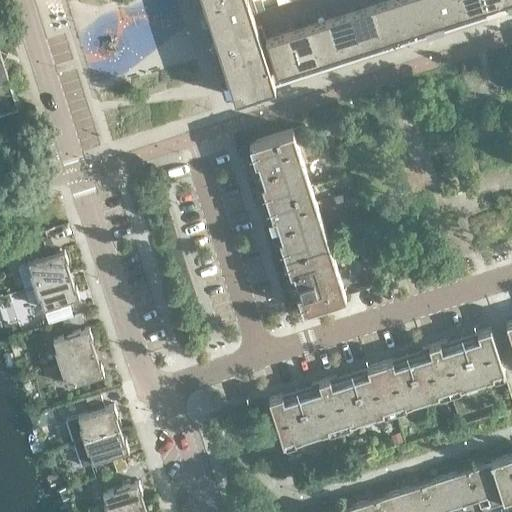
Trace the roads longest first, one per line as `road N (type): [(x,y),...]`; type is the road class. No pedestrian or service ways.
road 1 (residential): [(166,386),(142,372),(21,0)]
road 2 (residential): [(259,356),(511,275)]
road 3 (residential): [(259,356),(196,159)]
road 4 (residential): [(206,511),(166,386)]
